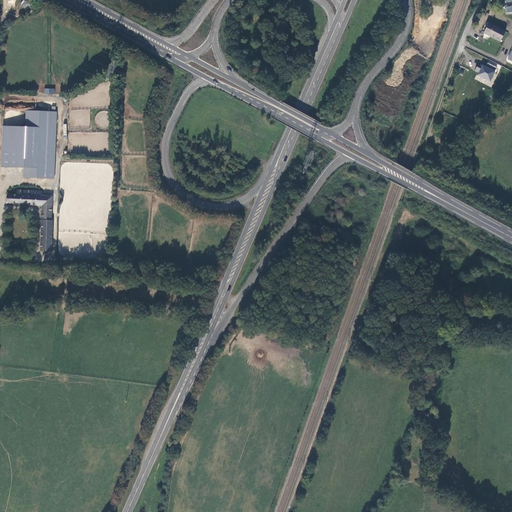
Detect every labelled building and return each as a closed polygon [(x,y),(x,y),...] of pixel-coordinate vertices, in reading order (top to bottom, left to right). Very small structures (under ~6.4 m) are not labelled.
[(501,41),(506,31),(490,23),(484,33),(501,41)] [(491,88),(502,66),(489,60),(486,66),(482,65),(475,80),(491,88)] [(39,127),(40,111),(25,110),(25,127),(39,127)] [(57,111),(40,111),(39,127),(25,127),(18,127),(17,152),(2,151),(2,168),(26,169),(26,178),(55,179),(57,111)] [(3,126),(2,151),(17,152),(18,127),(3,126)] [(50,218),(51,192),(37,191),(37,187),(19,186),(19,189),(21,189),(21,191),(5,191),(5,199),(41,201),(39,248),(51,248),(51,218),(50,218)]
